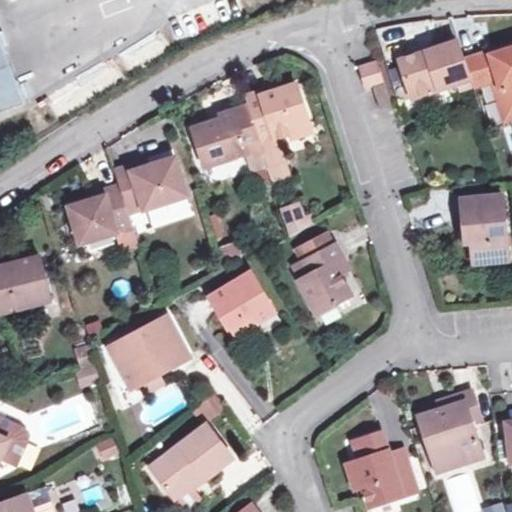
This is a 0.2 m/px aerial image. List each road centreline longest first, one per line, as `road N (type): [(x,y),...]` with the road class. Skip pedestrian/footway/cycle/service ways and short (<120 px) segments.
road 1 (residential): [(326,18),(422,330),(290,429),(315,511)]
road 2 (unclassified): [(0,189),(201,61),(326,18)]
